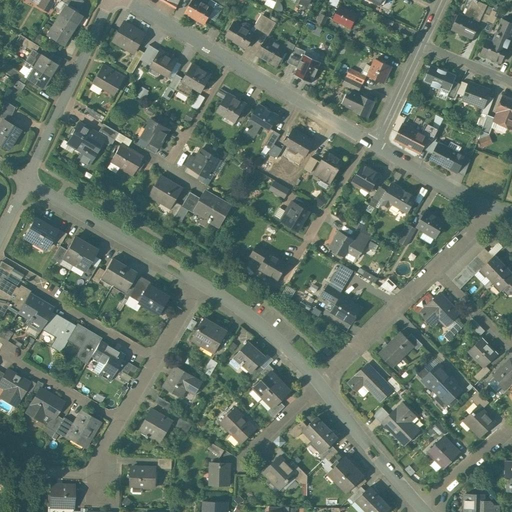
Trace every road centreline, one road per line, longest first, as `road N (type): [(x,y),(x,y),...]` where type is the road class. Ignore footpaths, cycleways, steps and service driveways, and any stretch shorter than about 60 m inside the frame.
road 1 (residential): [(374,145),(126,0)]
road 2 (residential): [(200,283),(24,183)]
road 3 (residential): [(110,0),(24,183)]
road 4 (residential): [(319,384),(434,271)]
road 5 (residential): [(421,507),(319,384)]
road 6 (residential): [(319,384),(269,329),(200,283)]
road 7 (residential): [(155,359),(30,284)]
road 8 (residential): [(119,421),(0,353)]
road 9 (residential): [(483,209),(374,145)]
road 10 (residential): [(511,426),(421,507)]
